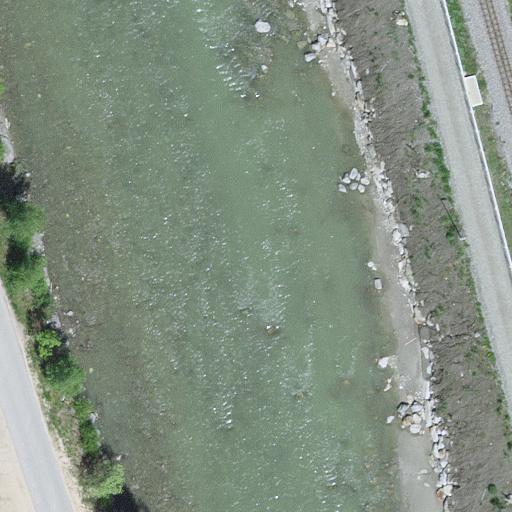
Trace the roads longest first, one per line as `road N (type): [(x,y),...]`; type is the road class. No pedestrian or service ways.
road 1 (track): [(418,0),(511,348)]
road 2 (unclassified): [(0,333),(56,511)]
